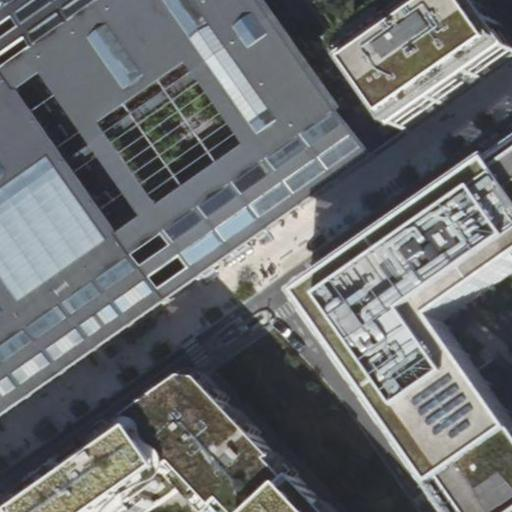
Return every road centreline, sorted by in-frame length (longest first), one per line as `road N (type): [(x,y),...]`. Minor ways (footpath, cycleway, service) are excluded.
road 1 (residential): [(0,482),(276,289)]
road 2 (residential): [(511,125),(276,289)]
road 3 (residential): [(276,289),(428,511)]
